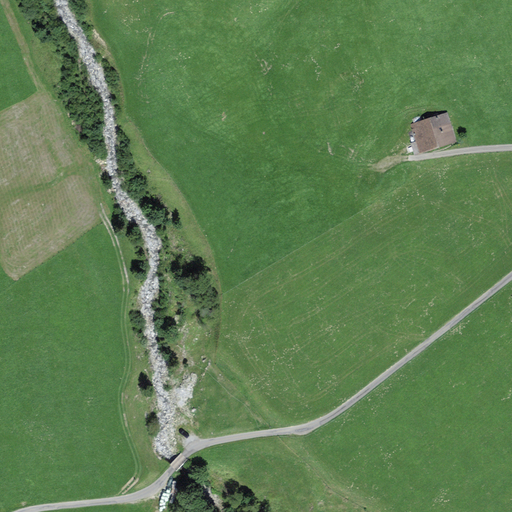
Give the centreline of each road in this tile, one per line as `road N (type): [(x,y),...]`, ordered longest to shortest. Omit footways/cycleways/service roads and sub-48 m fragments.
road 1 (track): [(0,207),(5,196),(64,173),(89,178),(124,279),(129,361),(119,405),(138,466),(115,501)]
road 2 (unclassified): [(511,275),(320,422),(202,443),(186,453)]
road 3 (unclassified): [(170,470),(134,496),(21,511)]
